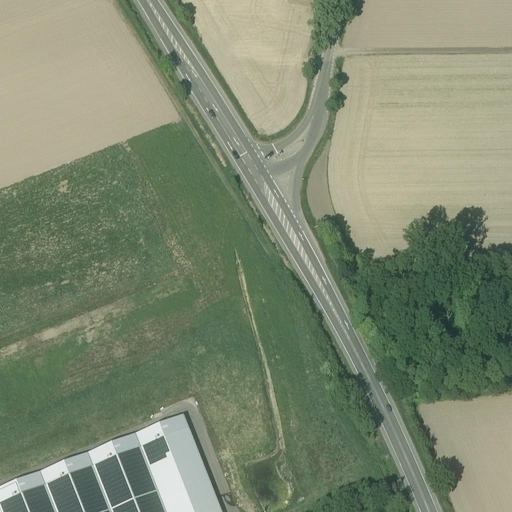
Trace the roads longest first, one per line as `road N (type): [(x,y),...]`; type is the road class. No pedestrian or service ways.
road 1 (secondary): [(427,511),(348,339),(254,177)]
road 2 (tertiary): [(254,177),(296,151),(310,129),(342,0)]
road 3 (secondary): [(254,177),(147,0)]
road 4 (track): [(330,51),(511,50)]
